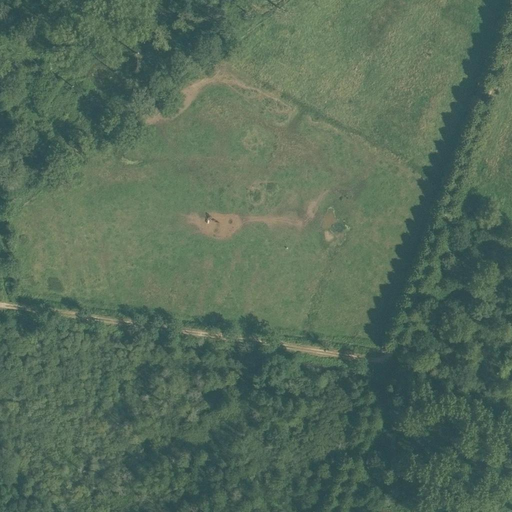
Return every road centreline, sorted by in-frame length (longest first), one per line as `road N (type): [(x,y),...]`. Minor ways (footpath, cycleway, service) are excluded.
road 1 (track): [(0,307),(389,361)]
road 2 (track): [(389,361),(511,30)]
